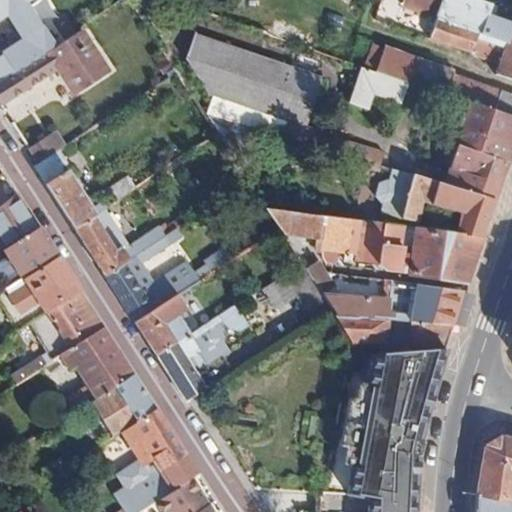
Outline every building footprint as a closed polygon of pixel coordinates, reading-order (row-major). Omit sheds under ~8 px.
[(3,54),(0,55),(0,79),(54,42),(51,36),(84,12),(78,0),(64,0),(42,16),(44,23),(2,51),(3,54)] [(0,0),(0,17),(9,11),(24,0),(0,0)] [(511,25),(495,20),(497,12),(462,0),(406,0),(405,5),(439,17),(432,39),(502,64),(498,76),(511,80),(511,25)] [(403,13),(405,5),(399,3),(396,10),(403,13)] [(54,42),(0,79),(0,103),(1,105),(58,67),(71,86),(104,66),(79,25),(54,42)] [(278,119),(272,135),(289,140),(379,167),(384,153),(306,129),(323,78),(289,68),(196,35),(187,60),(200,93),(278,119)] [(372,47),(365,68),(370,70),(409,83),(465,103),(511,119),(511,96),(455,77),(456,73),(386,49),(385,52),(372,47)] [(409,83),(370,70),(356,106),(376,113),(382,95),(401,103),(409,83)] [(510,159),(511,151),(511,119),(465,103),(456,128),(459,129),(457,135),(461,137),(444,187),(495,202),(510,159)] [(272,135),(249,128),(245,141),(268,149),(272,135)] [(51,130),(26,145),(38,164),(60,149),(63,148),(51,130)] [(60,149),(38,164),(35,166),(74,227),(103,207),(107,205),(104,199),(92,207),(67,170),(71,167),(60,149)] [(487,224),(495,202),(444,187),(391,171),(382,169),(377,189),(396,195),(389,216),(415,226),(422,204),(463,217),(456,237),(481,241),(487,224)] [(111,185),(118,195),(135,185),(128,175),(111,185)] [(57,258),(15,194),(0,206),(0,243),(23,280),(57,258)] [(103,207),(74,227),(87,248),(105,276),(133,255),(150,242),(145,233),(127,244),(103,207)] [(358,223),(266,210),(278,229),(282,234),(323,240),(322,249),(353,254),(358,223)] [(405,229),(368,224),(363,264),(378,266),(386,275),(399,276),(403,251),(407,252),(408,246),(404,245),(404,239),(405,229)] [(478,250),(481,241),(456,237),(416,231),(413,253),(474,261),(478,250)] [(302,252),(296,256),(299,261),(337,319),(384,324),(390,325),(392,305),(387,304),(332,297),(333,289),(315,262),(311,265),(302,252)] [(470,273),(474,261),(413,253),(409,277),(466,285),(470,273)] [(133,255),(105,276),(135,323),(177,296),(195,284),(199,282),(186,263),(148,287),(137,271),(141,269),(133,255)] [(77,290),(57,258),(23,280),(0,294),(0,305),(16,333),(27,327),(43,312),(77,290)] [(195,284),(177,296),(181,302),(199,290),(195,284)] [(390,284),(387,304),(392,305),(402,306),(405,286),(390,284)] [(410,328),(453,327),(455,319),(459,305),(463,294),(416,288),(410,328)] [(103,330),(77,290),(43,312),(27,327),(45,355),(9,379),(15,387),(60,358),(103,330)] [(177,296),(135,323),(140,330),(156,355),(188,334),(198,328),(181,302),(177,296)] [(384,324),(337,319),(340,323),(354,345),(380,347),(384,324)] [(411,347),(412,352),(446,350),(450,337),(453,327),(410,328),(411,347)] [(132,375),(103,330),(60,358),(71,375),(79,372),(85,382),(62,396),(73,412),(90,402),(102,394),(132,375)] [(188,334),(156,355),(181,394),(186,400),(232,370),(222,354),(199,368),(191,356),(199,351),(188,334)] [(368,511),(414,511),(418,440),(446,350),(372,356),(367,387),(372,389),(369,411),(360,410),(355,439),(362,442),(361,466),(350,466),(348,493),(367,497),(368,511)] [(154,409),(132,375),(102,394),(90,402),(112,436),(121,430),(154,409)] [(196,475),(154,409),(121,430),(141,461),(118,476),(127,489),(115,496),(125,511),(139,511),(154,502),(190,478),(196,475)] [(511,438),(506,436),(486,446),(482,470),(478,494),(511,502),(511,501),(511,438)] [(212,511),(190,478),(154,502),(160,511),(212,511)] [(511,511),(511,501),(511,502),(478,494),(477,511),(511,511)]
